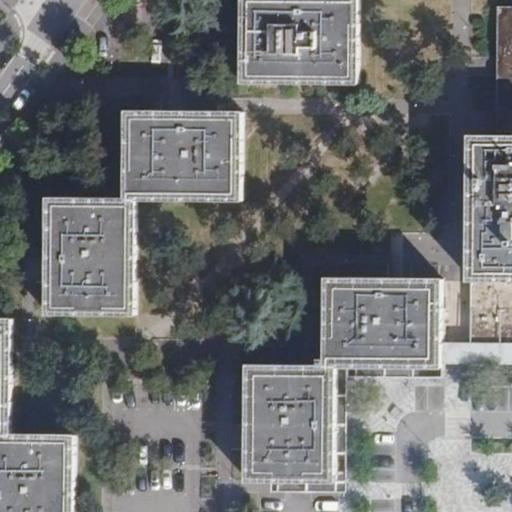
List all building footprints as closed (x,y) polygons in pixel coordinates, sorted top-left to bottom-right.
[(243,0),(242,81),(254,81),(358,82),(358,0),(243,0)] [(511,35),(494,36),(495,116),(511,115),(511,35)] [(243,198),(244,110),(132,109),(130,196),(53,196),(52,308),(140,309),(142,197),(243,198)] [(511,139),(472,139),(470,364),(511,365),(511,139)] [(446,348),(446,281),(328,282),(328,367),(251,369),(252,479),(275,479),(339,480),(338,368),(446,368),(446,348)] [(16,430),(15,315),(0,315),(0,511),(78,511),(79,431),(16,430)] [(446,378),(446,368),(338,368),(339,480),(275,479),(275,489),(348,489),(347,379),(446,378)]
